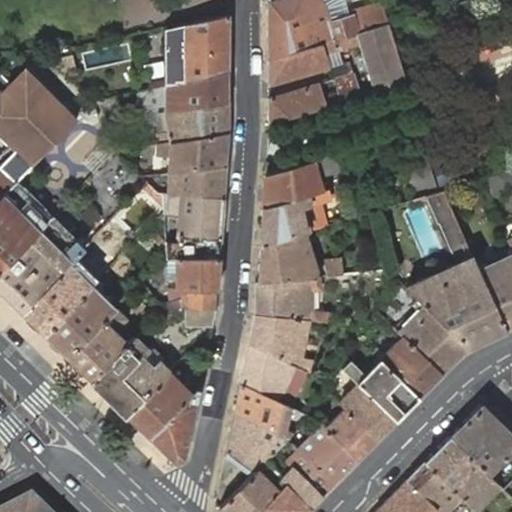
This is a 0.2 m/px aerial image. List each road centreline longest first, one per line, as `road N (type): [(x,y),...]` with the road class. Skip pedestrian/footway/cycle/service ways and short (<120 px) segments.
road 1 (residential): [(246,0),(242,74),(250,147),(230,313),(200,469),(168,511)]
road 2 (primary): [(164,511),(0,354)]
road 3 (tertiary): [(482,363),(333,511)]
road 4 (unclassified): [(162,511),(99,481),(75,459),(53,453),(40,461)]
